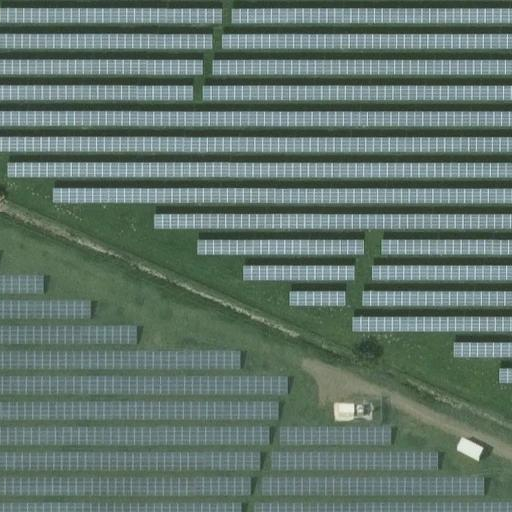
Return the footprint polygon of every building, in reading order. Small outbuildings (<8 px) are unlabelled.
[(121,189),(121,186),(54,185),(54,199),(172,200),(172,189),(121,189)] [(155,210),(155,226),(202,227),(202,211),(155,210)] [(437,330),(477,329),(477,315),(437,316),(437,330)] [(511,339),(455,338),(454,355),(511,355),(511,339)] [(354,409),(339,409),(339,417),(353,417),(354,409)]
